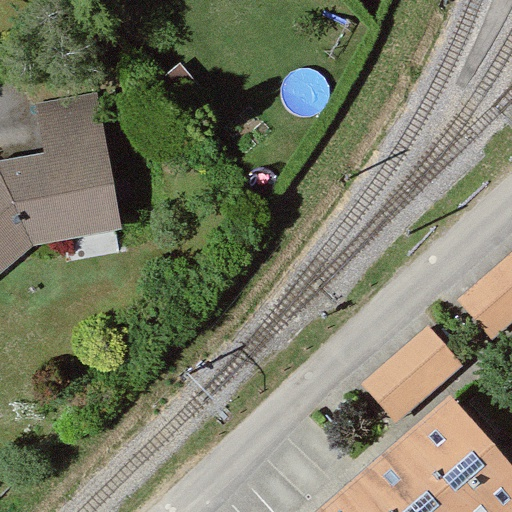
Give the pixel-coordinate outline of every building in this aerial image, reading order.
[(397,0),(373,59),(308,172),(256,232),(298,248),(372,148),(438,39),(452,0),(397,0)] [(511,0),(492,0),(479,34),(462,74),(494,87),(511,45),(511,0)] [(0,262),(32,233),(113,216),(90,100),(47,106),(53,157),(33,160),(0,168),(0,262)] [(511,259),(466,279),(486,328),(511,316),(511,259)] [(437,320),(368,381),(404,422),(474,362),(437,320)] [(511,511),(511,476),(452,402),(315,511),(511,511)]
